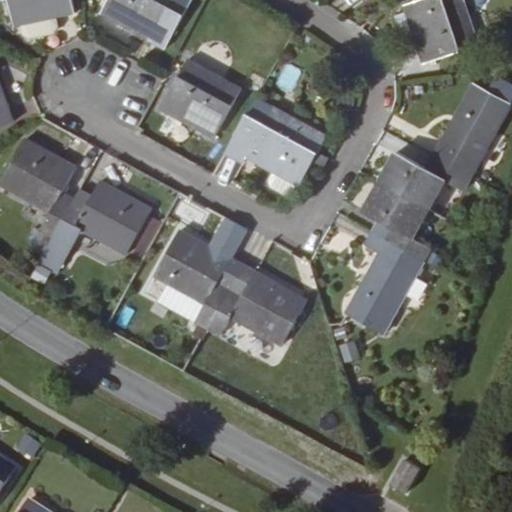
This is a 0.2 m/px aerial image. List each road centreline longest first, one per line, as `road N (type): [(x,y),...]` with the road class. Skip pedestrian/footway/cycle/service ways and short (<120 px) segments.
road 1 (residential): [(291,0),(365,50),(378,95),(315,215),(283,226),(107,131),(85,88)]
road 2 (tertiary): [(334,511),(0,300)]
